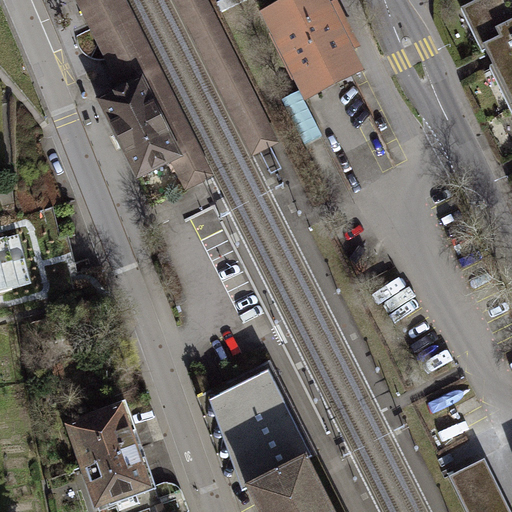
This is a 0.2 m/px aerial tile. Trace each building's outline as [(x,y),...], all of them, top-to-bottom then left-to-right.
[(185,190),(215,175),(126,0),(76,0),(120,86),(143,74),(184,157),(172,163),(185,190)] [(173,0),(253,156),(280,142),(208,0),(173,0)] [(313,0),(299,0),(271,13),(309,93),(349,74),(326,26),(313,0)] [(511,0),(475,0),(458,9),(483,61),(511,117),(511,0)] [(120,145),(137,180),(172,163),(184,157),(143,74),(120,86),(96,97),(120,145)] [(19,234),(0,238),(0,290),(32,282),(19,234)] [(336,511),(271,377),(208,407),(259,511),(336,511)] [(123,407),(67,426),(96,511),(153,491),(123,407)] [(456,475),(474,511),(510,511),(485,460),(456,475)]
